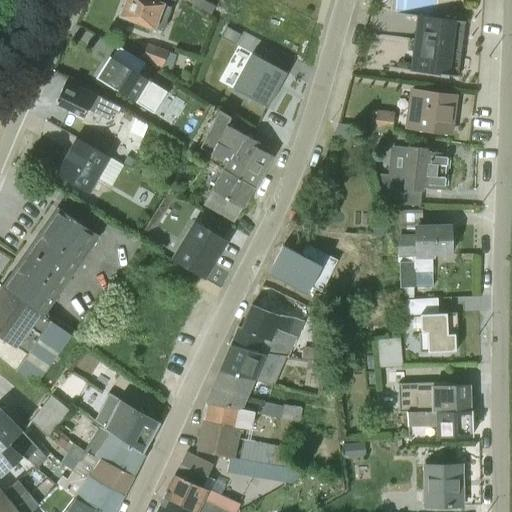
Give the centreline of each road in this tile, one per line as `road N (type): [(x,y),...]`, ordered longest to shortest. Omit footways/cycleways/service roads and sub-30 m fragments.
road 1 (residential): [(133,511),(285,180),(344,0)]
road 2 (residential): [(498,511),(510,0)]
road 3 (residential): [(63,0),(0,147)]
